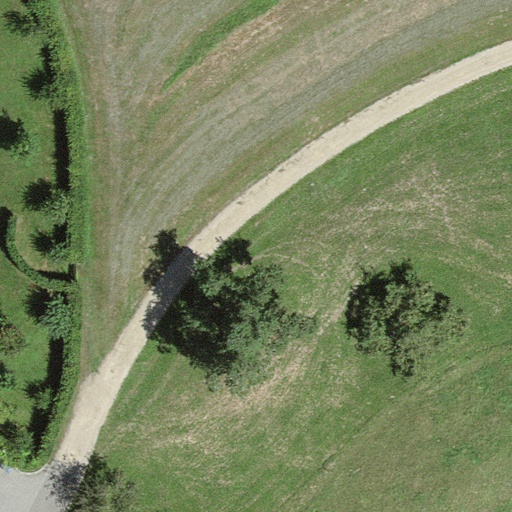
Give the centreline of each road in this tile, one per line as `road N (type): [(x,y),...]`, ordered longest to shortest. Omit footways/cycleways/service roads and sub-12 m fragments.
road 1 (track): [(511,56),(453,68),(235,199),(99,390),(71,465)]
road 2 (track): [(66,0),(87,61),(99,390)]
